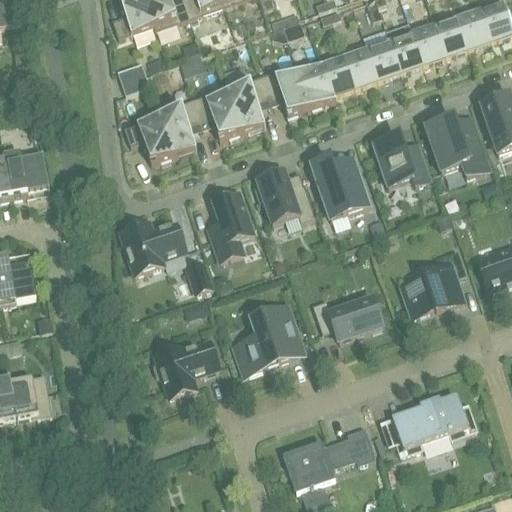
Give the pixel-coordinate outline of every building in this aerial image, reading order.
[(0,0),(0,36),(4,35),(4,34),(13,33),(7,0),(0,0)] [(155,38),(156,38),(142,0),(119,0),(118,1),(125,23),(112,27),(119,45),(153,33),(155,38)] [(168,0),(142,0),(156,38),(190,26),(182,2),(170,6),(168,0)] [(181,0),(182,2),(190,26),(224,14),(219,0),(181,0)] [(219,0),(224,14),(259,2),(257,0),(219,0)] [(257,0),(259,2),(263,16),(276,12),(271,0),(257,0)] [(489,0),(462,9),(464,15),(503,3),(502,0),(489,0)] [(375,6),(378,13),(387,9),(385,2),(375,6)] [(325,8),(328,16),(337,12),(335,5),(325,8)] [(378,13),(375,6),(366,9),(373,28),(382,25),(378,13)] [(328,16),(325,8),(316,11),(319,19),(328,16)] [(480,12),(479,13),(491,48),(511,40),(511,31),(504,9),(481,17),(480,12)] [(479,13),(456,20),(469,56),(491,48),(479,13)] [(330,21),(332,29),(334,28),(336,36),(344,34),(339,18),(330,21)] [(456,20),(434,28),(446,64),(469,56),(456,20)] [(297,21),(288,24),(290,31),(299,28),(297,21)] [(332,29),(330,21),(321,24),(323,32),(332,29)] [(434,28),(411,36),(423,71),(446,64),(434,28)] [(289,48),(306,42),(301,29),(284,35),(289,48)] [(411,41),(390,48),(401,79),(423,71),(411,36),(410,36),(411,41)] [(18,72),(30,70),(27,45),(14,47),(18,72)] [(390,48),(367,56),(378,87),(401,79),(390,48)] [(367,56),(345,64),(355,95),(378,87),(367,56)] [(164,62),(147,68),(151,79),(168,73),(164,62)] [(321,67),(320,68),(334,108),(336,107),(335,102),(355,95),(345,64),(323,72),(321,67)] [(297,70),(296,70),(312,115),(334,108),(320,68),(299,75),(297,70)] [(118,78),(122,90),(146,82),(142,70),(118,78)] [(296,70),(261,82),(271,109),(282,105),(288,124),(312,115),(296,70)] [(122,90),(126,102),(150,94),(146,82),(122,90)] [(242,139),(265,132),(258,110),(269,106),(270,109),(271,109),(261,82),(248,87),(249,92),(229,99),(228,94),(227,94),(242,139)] [(227,94),(193,106),(201,130),(202,133),(213,129),(220,147),(242,139),(227,94)] [(511,110),(510,104),(482,114),(489,133),(485,135),(491,152),(495,150),(498,161),(511,156),(511,110)] [(181,115),(160,123),(174,163),(196,155),(189,134),(201,130),(193,106),(179,111),(181,115)] [(151,171),(174,163),(160,123),(124,135),(131,153),(144,149),(151,171)] [(455,125),(426,135),(442,180),(463,173),(467,184),(489,177),(474,131),(458,136),(455,125)] [(429,187),(418,154),(404,158),(400,144),(374,153),(389,195),(413,186),(415,192),(429,187)] [(50,195),(43,161),(42,161),(42,162),(22,166),(21,159),(4,162),(12,206),(29,203),(28,198),(48,195),(48,196),(50,195)] [(0,208),(12,206),(4,162),(0,162),(0,208)] [(369,214),(353,169),(334,175),(331,166),(312,172),(328,218),(340,214),(343,223),(369,214)] [(285,180),(255,190),(261,208),(264,207),(272,229),(297,220),(300,228),(315,223),(303,190),(290,195),(285,180)] [(480,191),(485,206),(499,200),(494,186),(480,191)] [(214,211),(221,231),(209,235),(220,268),(243,260),(239,246),(253,241),(240,202),(214,211)] [(437,226),(440,236),(453,232),(449,221),(437,226)] [(369,229),(374,245),(388,240),(381,225),(369,229)] [(150,231),(121,240),(135,282),(164,272),(163,268),(186,260),(176,231),(153,238),(150,231)] [(511,254),(478,266),(489,297),(507,291),(508,295),(511,293),(511,254)] [(424,284),(425,287),(402,295),(412,324),(445,314),(446,316),(463,310),(455,286),(466,282),(458,258),(445,262),(450,275),(424,284)] [(9,266),(0,267),(0,312),(0,313),(17,310),(16,303),(36,299),(36,300),(37,300),(31,265),(29,265),(30,266),(10,270),(9,266)] [(272,268),(276,279),(287,275),(284,268),(279,266),(272,268)] [(204,270),(188,276),(196,301),(213,295),(204,270)] [(214,284),(220,299),(234,293),(231,284),(223,281),(214,284)] [(323,340),(335,336),(339,349),(382,334),(372,305),(331,319),(326,307),(313,312),(323,340)] [(199,316),(206,320),(210,318),(206,306),(198,309),(199,316)] [(257,345),(234,353),(244,382),(292,365),(288,354),(299,350),(303,362),(304,361),(288,314),(262,323),(266,335),(255,339),(257,345)] [(38,327),(40,338),(53,336),(50,324),(38,327)] [(22,357),(20,347),(4,350),(6,360),(22,357)] [(196,396),(192,385),(219,376),(209,349),(183,358),(182,355),(156,364),(157,369),(155,370),(153,373),(157,383),(160,384),(162,383),(170,405),(196,396)] [(45,381),(11,388),(18,425),(37,422),(37,424),(52,422),(45,381)] [(0,389),(0,428),(18,425),(11,388),(0,389)] [(421,411),(422,414),(393,424),(401,447),(396,449),(401,463),(422,455),(421,451),(450,441),(451,445),(477,437),(468,412),(460,415),(456,403),(440,408),(439,405),(421,411)] [(335,487),(329,472),(330,472),(334,474),(357,466),(359,471),(376,465),(365,434),(346,441),(348,444),(323,453),(321,449),(284,463),(297,500),(301,499),(305,511),(330,511),(324,495),(320,493),(320,492),(335,487)] [(374,444),(380,463),(387,461),(380,442),(374,444)]
